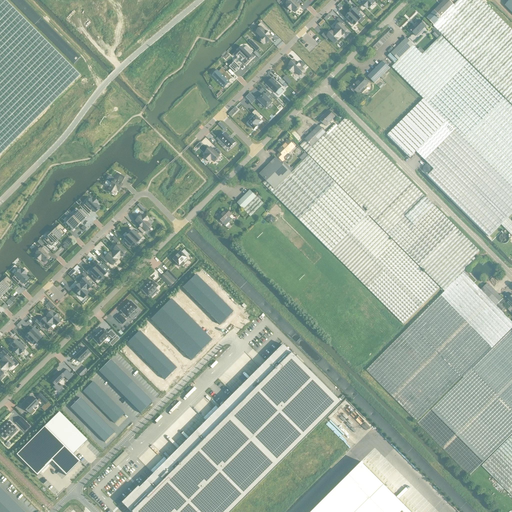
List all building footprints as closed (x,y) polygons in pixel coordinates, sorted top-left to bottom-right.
[(4,0),(0,0),(0,155),(80,75),(4,0)] [(287,4),(286,6),(291,11),(292,10),(295,13),(300,8),(298,5),(302,2),(299,0),(290,0),(287,4)] [(361,0),(363,2),(362,3),(367,8),(369,7),(369,8),(374,3),(373,1),(374,0),(361,0)] [(511,30),(489,8),(481,0),(458,0),(453,5),(448,0),(444,0),(434,10),(426,18),(433,25),(433,26),(511,104),(511,30)] [(354,9),(350,13),(358,22),(365,15),(359,9),(357,11),(355,9),(354,9)] [(348,20),(346,22),(352,28),(358,22),(350,13),(346,18),(348,20)] [(336,29),(334,31),(341,37),(344,34),(347,31),(342,25),(344,23),(339,18),(337,20),(340,24),(335,28),(336,29)] [(419,20),(409,30),(411,32),(412,32),(416,36),(425,26),(419,20)] [(257,33),(256,33),(257,33),(257,34),(261,37),(259,39),(264,44),(266,43),(267,43),(269,41),(272,38),(269,36),(269,35),(267,33),(269,31),(261,23),(258,26),(261,29),(257,33)] [(324,33),(322,35),(326,40),(329,38),(334,44),(338,40),(341,37),(334,31),(333,33),(332,32),(327,36),(324,33)] [(420,103),(388,135),(407,155),(408,156),(409,157),(415,150),(424,159),(434,169),(428,176),(489,237),(501,225),(504,228),(511,221),(509,219),(508,218),(511,213),(511,107),(441,36),(425,52),(422,54),(418,50),(413,45),(406,38),(391,53),(398,60),(391,67),(392,68),(423,99),(420,103)] [(234,63),(230,67),(235,73),(240,68),(239,67),(243,63),(245,65),(252,58),(250,55),(253,52),(247,46),(244,49),(241,47),(237,50),(238,51),(234,54),(238,58),(233,62),(234,63)] [(290,66),(288,68),(293,73),(295,71),(298,75),(299,75),(299,76),(300,75),(304,71),(308,67),(302,62),(300,64),(299,65),(298,64),(297,63),(294,60),(291,63),(289,65),(289,66),(290,66)] [(382,62),(367,76),(374,83),(380,77),(383,80),(386,77),(383,74),(389,69),(382,62)] [(212,76),(211,76),(224,88),(223,88),(229,82),(229,83),(230,83),(229,81),(232,78),(222,68),(219,72),(217,70),(217,71),(218,71),(212,76)] [(357,94),(359,92),(362,94),(366,90),(364,88),(368,84),(361,77),(361,78),(362,79),(359,81),(357,84),(356,83),(354,85),(353,85),(352,86),(353,86),(351,88),(357,94)] [(273,79),(266,85),(269,88),(268,89),(271,91),(272,91),(275,94),(276,93),(279,96),(284,91),(281,88),(282,87),(273,79)] [(250,93),(246,98),(250,102),(254,98),(250,93)] [(264,95),(258,100),(260,103),(264,106),(266,109),(272,103),(270,100),(264,95)] [(251,121),(248,124),(251,127),(254,130),(258,127),(257,126),(261,122),(258,119),(261,116),(255,110),(252,113),(253,114),(255,116),(251,121)] [(328,111),(320,120),(326,126),(334,117),(328,111)] [(444,292),(464,272),(463,271),(475,259),(473,257),(479,251),(345,117),(337,126),(328,135),(326,133),(325,133),(316,142),(309,135),(304,140),(305,141),(300,145),(306,152),(306,153),(444,292)] [(328,135),(337,126),(335,124),(326,133),(328,135)] [(316,142),(325,133),(318,126),(309,135),(316,142)] [(220,135),(216,139),(224,147),(227,145),(230,148),(235,143),(226,134),(223,137),(220,135)] [(286,160),(288,158),(289,158),(289,157),(289,156),(288,155),(287,154),(293,147),(288,141),(278,151),(280,153),(277,156),(282,161),(284,159),(286,160)] [(206,155),(205,157),(207,159),(210,162),(212,160),(214,162),(217,160),(218,159),(217,159),(220,157),(218,156),(221,153),(216,149),(214,151),(213,151),(211,148),(210,149),(205,154),(206,155)] [(439,288),(308,156),(295,169),(293,167),(291,169),(284,162),(282,164),(276,158),(259,174),(265,181),(263,184),(402,324),(439,288)] [(108,176),(106,180),(112,183),(109,188),(107,191),(114,195),(117,190),(118,191),(121,187),(122,186),(122,185),(121,184),(121,183),(117,181),(120,175),(117,174),(114,179),(108,176)] [(237,203),(243,210),(251,217),(263,204),(249,191),(237,203)] [(85,203),(82,207),(89,214),(92,211),(95,213),(100,208),(97,205),(98,203),(93,198),(92,200),(91,199),(86,204),(85,203)] [(226,209),(217,218),(225,226),(232,220),(229,217),(232,215),(226,209)] [(78,210),(72,217),(79,224),(86,218),(78,210)] [(140,216),(135,221),(137,223),(138,224),(140,226),(138,229),(143,234),(146,231),(151,227),(150,226),(146,222),(148,220),(143,215),(141,217),(140,216)] [(72,217),(66,223),(73,231),(79,225),(79,224),(72,217)] [(60,224),(51,233),(58,240),(65,234),(62,231),(64,229),(60,224)] [(133,231),(128,235),(137,243),(143,237),(137,231),(135,233),(133,231)] [(51,233),(43,241),(47,246),(49,244),(52,246),(58,240),(51,233)] [(126,241),(124,243),(129,248),(131,246),(132,247),(137,243),(128,235),(124,239),(126,241)] [(114,251),(113,252),(119,259),(120,258),(125,252),(123,250),(118,245),(114,250),(114,251)] [(36,255),(35,256),(40,261),(41,260),(44,263),(49,258),(47,256),(50,253),(43,247),(41,249),(36,254),(36,255)] [(180,252),(172,260),(179,266),(183,262),(185,264),(188,261),(186,259),(186,258),(189,255),(184,250),(181,253),(180,252)] [(102,254),(100,257),(107,264),(109,262),(112,265),(119,259),(113,252),(111,254),(110,253),(105,258),(102,254)] [(99,264),(95,268),(103,276),(107,272),(106,271),(109,269),(104,264),(101,266),(99,264)] [(93,274),(91,277),(96,282),(98,280),(99,281),(103,276),(95,268),(91,272),(93,274)] [(15,275),(12,279),(18,285),(21,282),(23,284),(25,282),(28,279),(25,276),(27,274),(22,269),(20,270),(14,275),(15,275)] [(366,370),(417,421),(462,376),(463,377),(463,378),(489,352),(511,328),(511,322),(503,313),(501,311),(504,308),(501,305),(505,301),(487,284),(480,290),(467,277),(468,276),(464,272),(444,292),(366,370)] [(79,285),(79,286),(86,292),(92,285),(88,282),(91,280),(84,273),(81,275),(85,278),(80,283),(81,284),(79,285)] [(165,274),(161,278),(170,287),(172,285),(174,283),(171,280),(168,277),(165,274)] [(195,274),(182,287),(219,324),(232,311),(195,274)] [(7,277),(0,283),(0,286),(6,293),(12,286),(9,284),(11,281),(7,277)] [(152,280),(142,290),(148,296),(149,295),(152,297),(155,294),(152,292),(158,287),(152,280)] [(79,285),(74,289),(76,292),(76,293),(79,296),(80,295),(83,299),(88,294),(86,292),(79,286),(79,285)] [(170,299),(150,319),(190,360),(211,339),(170,299)] [(120,315),(116,319),(122,325),(126,321),(124,319),(127,317),(127,318),(129,316),(135,310),(137,308),(130,301),(120,311),(123,314),(121,316),(120,315)] [(51,312),(46,317),(47,318),(47,317),(54,323),(53,324),(56,326),(60,321),(57,318),(57,317),(54,314),(51,312)] [(37,319),(34,322),(41,329),(44,326),(47,330),(53,324),(54,323),(47,317),(47,318),(46,319),(45,318),(40,323),(37,319)] [(26,324),(22,320),(19,322),(22,325),(25,328),(29,324),(27,322),(26,324)] [(34,329),(30,333),(38,341),(44,335),(38,329),(36,331),(34,329)] [(103,329),(93,339),(99,345),(109,336),(112,339),(116,335),(111,330),(107,333),(103,329)] [(511,329),(417,424),(469,476),(511,433),(511,329)] [(139,331),(127,342),(164,379),(175,367),(139,331)] [(28,339),(26,341),(32,348),(38,341),(30,333),(26,337),(28,339)] [(16,340),(11,346),(14,349),(13,350),(18,355),(19,354),(20,354),(25,349),(23,348),(26,346),(20,340),(18,343),(16,340)] [(122,505),(128,511),(230,511),(340,403),(282,345),(122,505)] [(84,348),(75,357),(80,363),(90,353),(84,348)] [(3,362),(1,363),(7,370),(10,367),(13,364),(15,367),(18,363),(12,357),(4,349),(2,351),(7,356),(2,361),(3,362)] [(110,360),(98,372),(140,414),(141,413),(140,413),(151,401),(152,402),(110,360)] [(51,380),(50,381),(52,383),(53,384),(55,386),(54,387),(55,389),(58,392),(60,390),(59,390),(62,388),(61,386),(60,385),(58,383),(62,379),(64,377),(68,381),(73,376),(66,369),(62,374),(61,373),(59,372),(52,379),(51,379),(51,380)] [(93,382),(83,392),(115,423),(125,414),(93,382)] [(32,397),(23,407),(29,413),(33,409),(41,401),(45,405),(41,408),(45,411),(49,407),(46,404),(48,402),(40,394),(37,397),(39,399),(36,402),(32,397)] [(80,398),(70,408),(104,442),(114,432),(80,398)] [(45,426),(16,455),(37,476),(52,462),(59,469),(58,469),(66,476),(80,462),(80,461),(73,455),(87,440),(59,412),(48,423),(48,424),(45,427),(45,426)] [(29,427),(21,418),(16,423),(24,432),(29,427)] [(0,433),(5,438),(4,438),(5,439),(5,438),(8,435),(12,432),(14,434),(17,431),(15,429),(15,428),(16,428),(15,428),(10,422),(9,422),(0,430),(0,433)] [(511,435),(481,466),(511,496),(511,435)] [(125,451),(113,463),(116,467),(128,455),(125,451)] [(410,511),(361,462),(310,511),(410,511)] [(7,496),(0,502),(0,506),(2,509),(11,500),(7,496)] [(11,500),(2,509),(5,511),(7,511),(15,504),(11,500)]
